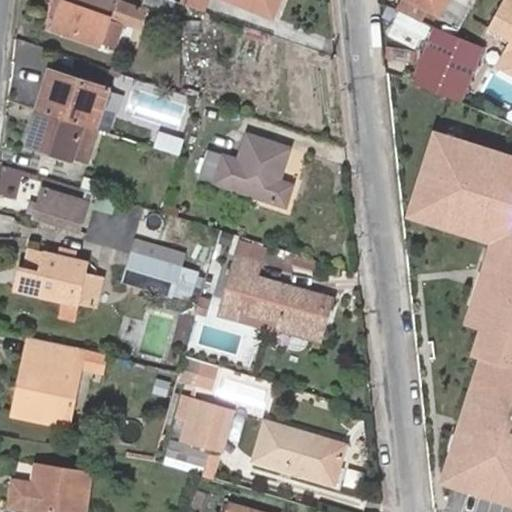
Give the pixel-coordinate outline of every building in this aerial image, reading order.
[(102,44),(110,21),(124,26),(138,31),(144,12),(107,0),(55,0),(50,17),(57,19),(52,32),(100,48),(102,44)] [(167,0),(144,0),(142,9),(174,2),(167,0)] [(180,0),(181,4),(199,11),(202,0),(180,0)] [(230,0),(272,16),(278,0),(230,0)] [(414,0),(460,25),(475,0),(414,0)] [(492,65),(511,75),(511,0),(504,0),(488,29),(507,40),(492,65)] [(110,21),(102,44),(116,48),(124,26),(110,21)] [(424,88),(455,34),(434,26),(410,83),(424,88)] [(424,88),(460,104),(484,47),(455,34),(424,88)] [(82,129),(93,132),(99,115),(105,94),(49,76),(36,115),(82,129)] [(410,83),(397,77),(391,91),(415,101),(421,87),(410,83)] [(184,128),(191,101),(140,87),(132,114),(184,128)] [(82,129),(36,115),(25,149),(70,164),(71,162),(87,167),(97,133),(93,132),(82,129)] [(178,154),(182,141),(161,134),(156,147),(178,154)] [(511,160),(438,137),(416,205),(511,235),(511,272),(494,330),(511,335),(511,359),(470,490),(511,503),(511,160)] [(214,185),(298,212),(305,192),(291,188),(302,155),(260,141),(250,168),(223,159),(214,185)] [(83,178),(80,188),(95,192),(98,182),(83,178)] [(84,234),(93,203),(47,189),(38,220),(84,234)] [(137,244),(133,256),(180,269),(183,257),(137,244)] [(78,306),(84,308),(92,280),(94,268),(31,251),(26,271),(21,270),(16,290),(63,303),(78,306)] [(318,345),(331,299),(255,278),(260,260),(238,253),(220,316),(242,323),(318,345)] [(125,283),(172,297),(180,269),(133,256),(125,283)] [(317,263),(297,257),(294,267),(314,273),(317,263)] [(194,273),(180,269),(172,297),(186,301),(194,273)] [(104,283),(92,280),(84,308),(97,311),(104,283)] [(213,299),(203,296),(196,316),(207,319),(213,299)] [(78,306),(63,303),(60,317),(75,321),(78,306)] [(81,350),(26,337),(9,413),(65,426),(76,373),(77,369),(81,350)] [(77,369),(76,373),(101,379),(105,359),(81,355),(77,369)] [(202,360),(186,356),(179,380),(195,384),(202,360)] [(217,365),(202,360),(195,384),(209,389),(217,365)] [(221,373),(218,392),(267,401),(270,381),(221,373)] [(169,422),(184,426),(192,398),(177,394),(169,422)] [(192,398),(184,426),(181,438),(210,446),(222,406),(192,398)] [(222,406),(210,446),(225,450),(235,411),(222,406)] [(343,479),(352,443),(271,424),(262,460),(343,479)] [(181,438),(172,436),(168,451),(205,462),(210,446),(181,438)] [(84,511),(90,472),(37,465),(34,481),(15,479),(11,504),(31,506),(31,508),(56,511),(84,511)] [(262,511),(232,503),(228,511),(262,511)]
